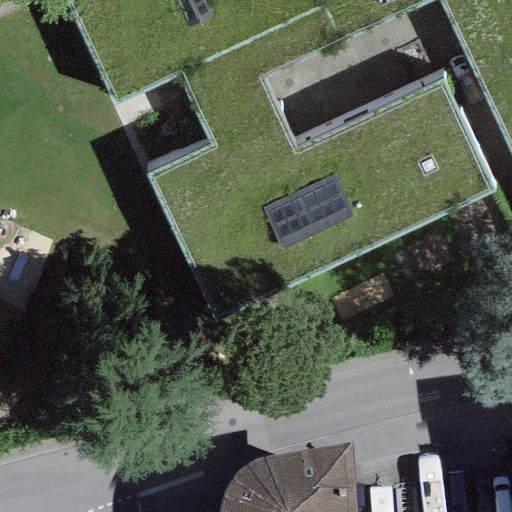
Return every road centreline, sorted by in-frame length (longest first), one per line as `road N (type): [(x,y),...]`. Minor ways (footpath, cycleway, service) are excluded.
road 1 (residential): [(126,458),(511,378)]
road 2 (residential): [(0,486),(126,458)]
